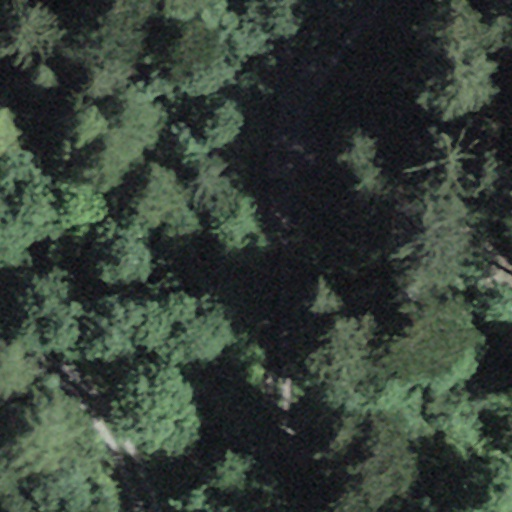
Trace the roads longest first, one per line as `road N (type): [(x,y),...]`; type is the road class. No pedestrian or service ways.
road 1 (track): [(371,0),(288,125),(278,232),(295,511)]
road 2 (track): [(159,511),(134,442),(76,377),(0,342)]
